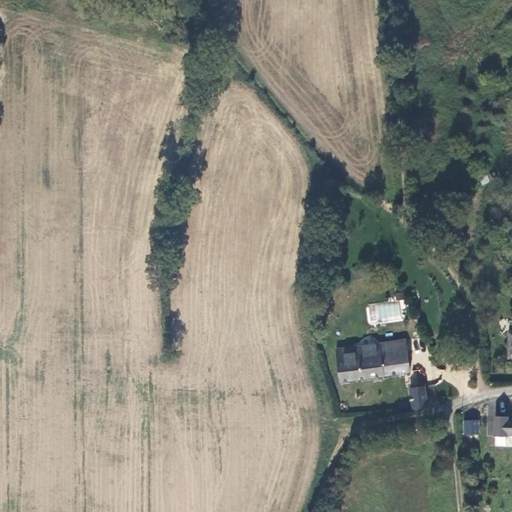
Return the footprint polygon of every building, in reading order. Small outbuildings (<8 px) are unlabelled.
[(403,54),(426,46),(424,39),(412,44),(410,39),(399,43),(403,54)] [(494,171),(480,178),(484,186),(492,182),(491,180),(497,177),(494,171)] [(412,371),(407,339),(365,344),(369,377),(400,373),(412,371)] [(341,381),(369,377),(365,344),(337,348),(341,381)] [(410,386),(413,409),(428,407),(425,384),(410,386)] [(306,395),(286,402),(289,410),(309,403),(306,395)] [(507,435),(507,421),(507,417),(495,417),(494,436),(507,437),(507,435)] [(464,435),(480,434),(479,419),(464,420),(464,435)]
